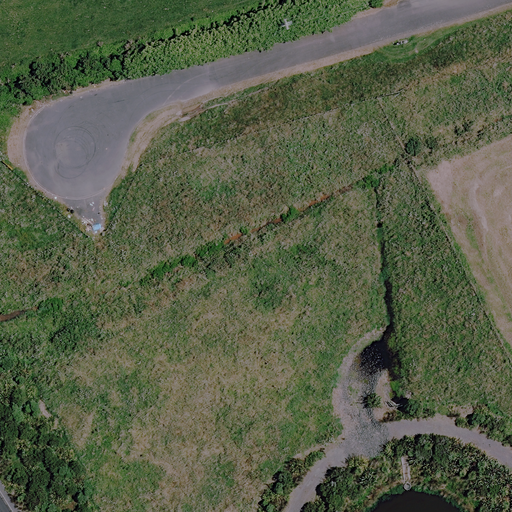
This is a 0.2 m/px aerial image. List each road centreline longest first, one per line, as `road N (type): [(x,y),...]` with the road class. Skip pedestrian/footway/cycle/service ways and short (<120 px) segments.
road 1 (unclassified): [(73,144),(77,114),(469,0)]
road 2 (track): [(291,511),(315,467),(374,439),(430,428),(479,437),(511,458)]
